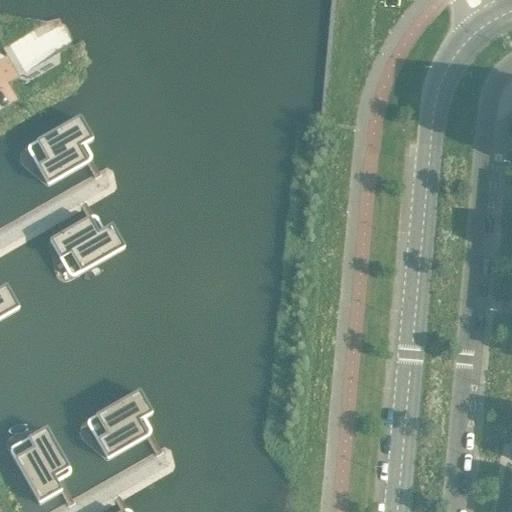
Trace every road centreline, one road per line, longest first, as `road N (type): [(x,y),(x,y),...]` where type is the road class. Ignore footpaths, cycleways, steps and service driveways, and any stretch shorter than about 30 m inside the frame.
road 1 (tertiary): [(491,20),(450,61),(431,114),(396,511)]
road 2 (residential): [(449,511),(486,108),(511,68)]
